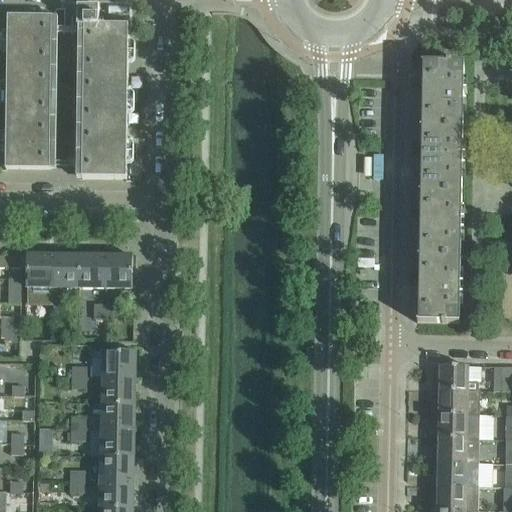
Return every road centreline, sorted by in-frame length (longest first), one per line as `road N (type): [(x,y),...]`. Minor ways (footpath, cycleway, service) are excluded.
road 1 (secondary): [(325,511),(331,172)]
road 2 (residential): [(162,511),(168,204)]
road 3 (residential): [(390,348),(394,98)]
road 4 (residential): [(168,204),(171,0)]
road 5 (residential): [(168,204),(0,201)]
road 6 (residential): [(387,511),(390,348)]
road 7 (secondary): [(303,26),(319,57),(331,172)]
road 8 (secondary): [(331,172),(343,142),(348,57),(358,31)]
road 9 (residential): [(511,351),(390,348)]
